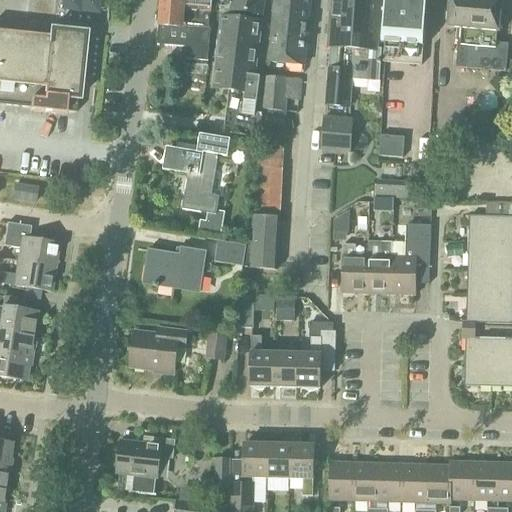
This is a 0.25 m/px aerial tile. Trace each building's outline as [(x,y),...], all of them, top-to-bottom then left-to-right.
[(210,14),(211,0),(161,0),(159,26),(157,46),(186,48),(185,60),(208,62),(210,30),(208,30),(210,14)] [(213,0),(213,9),(223,10),(232,11),(233,0),(213,0)] [(223,10),(221,25),(259,30),(261,16),(262,16),(264,0),(233,0),(232,11),(223,10)] [(310,0),(274,0),(268,63),(304,66),(310,0)] [(332,0),(328,49),(330,49),(329,70),(328,70),(325,106),(346,108),(350,59),(350,49),(347,49),(347,45),(353,45),(355,19),(365,20),(365,14),(380,15),(381,0),(332,0)] [(385,0),(382,43),(385,44),(383,63),(421,66),(426,0),(385,0)] [(502,0),(447,0),(446,28),(461,30),(460,40),(458,40),(455,68),(506,73),(508,45),(496,44),(497,33),(499,33),(502,0)] [(381,52),(377,52),(379,21),(380,21),(380,15),(365,14),(365,20),(355,19),(353,45),(347,45),(347,49),(350,49),(350,59),(346,108),(349,108),(350,108),(352,86),(351,86),(351,81),(379,83),(381,52)] [(212,90),(229,92),(223,134),(252,138),(258,95),(260,78),(254,77),(260,30),(259,30),(221,25),(212,90)] [(50,38),(35,36),(0,32),(0,106),(27,109),(29,109),(29,111),(65,115),(65,113),(75,114),(77,100),(78,100),(79,88),(85,34),(50,31),(50,38)] [(265,78),(262,111),(284,113),(286,113),(286,100),(298,102),(300,82),(265,78)] [(352,121),(324,118),(321,152),(349,154),(352,121)] [(261,128),(259,171),(285,172),(286,159),(284,159),(285,136),(274,135),(275,124),(266,123),(265,128),(261,128)] [(404,138),(380,136),(378,157),(402,159),(404,138)] [(218,199),(211,197),(218,157),(228,159),(231,142),(200,137),(197,156),(168,151),(165,171),(187,174),(186,177),(188,177),(182,211),(207,216),(206,223),(200,222),(198,232),(221,236),(224,213),(216,212),(218,199)] [(432,145),(430,165),(443,166),(445,146),(432,145)] [(257,207),(256,218),(267,219),(268,207),(281,208),(283,185),(284,185),(285,172),(259,171),(257,207)] [(410,183),(375,181),(375,198),(409,200),(410,183)] [(14,187),(12,200),(34,204),(37,190),(14,187)] [(373,199),(373,212),(391,212),(391,199),(373,199)] [(336,236),(350,237),(351,214),(336,222),(336,236)] [(276,270),(278,220),(267,219),(256,218),(253,268),(276,270)] [(511,218),(508,219),(488,218),(469,218),(469,244),(511,245),(511,218)] [(19,250),(17,263),(55,269),(58,245),(29,240),(30,228),(7,224),(3,247),(19,250)] [(416,266),(430,266),(431,227),(407,226),(407,244),(406,244),(405,259),(392,259),(391,296),(415,297),(416,266)] [(218,243),(215,264),(243,268),(246,247),(218,243)] [(381,258),(367,258),(367,296),(391,296),(392,259),(392,244),(382,243),(381,258)] [(511,245),(469,244),(468,271),(511,271),(511,245)] [(342,295),(367,296),(367,258),(356,258),(356,247),(343,246),(342,295)] [(150,252),(144,284),(200,293),(206,254),(181,250),(180,257),(150,252)] [(55,269),(17,263),(15,276),(0,273),(0,285),(51,293),(55,269)] [(511,271),(468,271),(467,297),(511,298),(511,271)] [(463,324),(463,331),(475,332),(475,324),(511,325),(511,298),(467,297),(466,324),(463,324)] [(275,299),(275,313),(293,313),(293,299),(275,299)] [(0,331),(31,337),(35,314),(0,308),(0,331)] [(0,354),(30,360),(31,353),(35,350),(36,341),(31,337),(0,331),(0,354)] [(134,333),(130,369),(174,374),(177,348),(185,349),(187,334),(158,331),(158,336),(134,333)] [(474,340),(475,332),(463,331),(463,340),(466,340),(465,388),(491,388),(492,340),(480,339),(480,340),(474,340)] [(297,355),(296,390),(304,390),(308,393),(313,393),(317,391),(317,390),(320,390),(321,353),(335,353),(336,333),(321,333),(321,339),(311,339),(310,355),(297,355)] [(225,363),(227,342),(227,337),(209,335),(206,361),(225,363)] [(266,389),(273,389),(274,354),(261,354),(262,338),(251,337),(250,388),(253,388),(253,389),(257,391),(262,391),(266,389)] [(491,388),(511,388),(511,340),(506,340),(492,340),(491,388)] [(29,367),(30,360),(0,354),(0,378),(24,382),(27,366),(29,367)] [(274,354),(273,389),(296,390),(297,355),(274,354)] [(156,493),(157,480),(160,459),(173,460),(175,442),(151,439),(144,445),(121,443),(117,475),(136,477),(134,491),(156,493)] [(243,485),(230,485),(230,489),(229,511),(252,511),(254,480),(266,480),(267,446),(260,445),(256,442),(251,442),(247,445),(244,445),(243,485)] [(0,466),(9,468),(10,461),(8,461),(10,445),(0,443),(0,466)] [(291,446),(290,481),(303,481),(302,497),(313,498),(314,447),(311,447),(311,446),(307,444),(302,444),(298,446),(298,447),(291,446)] [(266,480),(290,481),(291,446),(267,446),(266,480)] [(230,489),(230,485),(231,458),(216,458),(215,489),(230,489)] [(329,502),(353,503),(355,465),(330,464),(329,502)] [(451,501),(475,502),(476,465),(450,464),(450,468),(451,468),(450,505),(451,501)] [(353,503),(378,503),(379,466),(355,465),(353,503)] [(500,465),(476,465),(475,502),(499,503),(500,465)] [(499,503),(511,503),(511,465),(500,465),(499,503)] [(8,475),(9,468),(0,466),(0,489),(3,490),(5,475),(8,475)] [(378,503),(402,504),(403,466),(379,466),(378,503)] [(402,504),(426,505),(427,467),(403,466),(402,504)] [(426,505),(450,505),(451,468),(450,468),(427,467),(426,505)] [(192,504),(193,491),(180,490),(179,503),(192,504)] [(228,511),(228,509),(192,504),(179,503),(177,503),(175,511),(228,511)]
